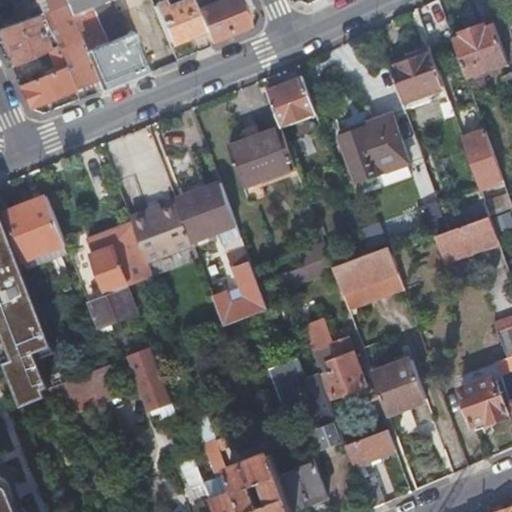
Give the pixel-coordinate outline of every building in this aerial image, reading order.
[(44,0),(49,9),(65,3),(64,0),(44,0)] [(64,0),(65,3),(75,26),(85,51),(125,34),(111,0),(64,0)] [(166,0),(153,5),(169,41),(203,27),(196,10),(192,0),(190,0),(169,9),(166,0)] [(192,0),(196,10),(219,0),(192,0)] [(203,27),(209,40),(248,23),(238,0),(219,0),(196,10),(203,27)] [(39,13),(0,26),(0,38),(12,65),(47,48),(57,44),(54,39),(44,43),(35,20),(41,18),(39,13)] [(511,25),(508,15),(494,20),(503,45),(511,42),(511,25)] [(97,79),(85,51),(75,26),(69,28),(66,19),(53,25),(59,40),(62,39),(82,86),(97,79)] [(503,45),(494,20),(453,34),(457,45),(459,51),(473,92),(479,89),(474,72),(509,60),(503,45)] [(133,31),(125,34),(85,51),(97,79),(102,89),(123,81),(115,61),(129,55),(137,75),(150,70),(133,31)] [(56,70),(21,86),(30,107),(75,88),(57,44),(47,48),(56,70)] [(445,85),(432,49),(390,65),(403,100),(445,85)] [(123,81),(137,75),(129,55),(115,61),(123,81)] [(281,123),(282,127),(311,116),(313,122),(320,120),(304,75),(268,89),(281,123)] [(445,85),(403,100),(405,107),(447,93),(445,85)] [(343,117),(365,178),(409,162),(392,115),(374,121),(370,108),(343,117)] [(358,180),(365,178),(343,117),(337,119),(342,135),(338,136),(339,139),(343,138),(358,180)] [(235,140),(251,181),(296,165),(282,127),(281,123),(235,140)] [(463,137),(481,186),(504,178),(486,128),(463,137)] [(244,184),(251,181),(235,140),(229,143),(244,184)] [(223,241),(241,235),(221,181),(177,198),(192,238),(193,240),(219,231),(223,241)] [(68,245),(49,194),(4,211),(24,262),(68,245)] [(149,261),(169,253),(174,265),(198,256),(193,240),(192,238),(177,198),(132,215),(134,222),(149,261)] [(0,346),(22,404),(48,394),(45,388),(53,385),(42,357),(58,350),(27,270),(24,262),(4,211),(0,199),(0,346)] [(450,229),(446,219),(439,200),(421,207),(432,236),(438,234),(450,229)] [(446,219),(450,229),(491,214),(487,204),(446,219)] [(499,239),(491,214),(450,229),(438,234),(447,261),(492,245),(491,241),(499,239)] [(134,222),(109,231),(129,284),(154,274),(149,261),(134,222)] [(129,284),(109,231),(89,239),(109,292),(128,284),(129,284)] [(300,249),(306,264),(329,255),(324,240),(300,249)] [(71,253),(68,245),(24,262),(27,270),(71,253)] [(368,253),(334,266),(349,307),(404,287),(391,251),(389,245),(368,253)] [(235,267),(251,262),(246,246),(230,252),(235,267)] [(329,255),(306,264),(284,272),(288,283),(334,266),(329,255)] [(268,307),(259,282),(251,262),(235,267),(246,296),(232,301),(228,291),(214,296),(224,324),(268,307)] [(128,284),(109,292),(92,299),(102,325),(138,311),(128,284)] [(511,324),(511,314),(494,321),(497,330),(498,329),(499,329),(511,324)] [(324,316),(303,324),(321,371),(323,375),(326,374),(334,394),(367,382),(349,335),(333,341),(324,316)] [(498,329),(497,330),(506,356),(496,360),(501,374),(511,369),(511,324),(499,329),(498,329)] [(152,406),(173,399),(154,347),(133,355),(152,406)] [(391,358),(394,365),(414,358),(411,351),(391,358)] [(299,355),(287,359),(293,375),(304,370),(299,355)] [(394,365),(373,373),(388,411),(428,396),(414,358),(394,365)] [(293,375),(287,359),(268,366),(288,422),(308,415),(298,388),(296,389),(290,376),(293,375)] [(88,371),(100,402),(123,394),(111,363),(88,371)] [(304,370),(293,375),(298,388),(309,384),(307,376),(304,370)] [(45,388),(48,394),(49,394),(50,398),(58,395),(66,416),(100,402),(88,371),(53,385),(45,388)] [(298,388),(308,415),(334,406),(323,375),(321,371),(307,376),(309,384),(298,388)] [(460,387),(473,424),(488,418),(489,421),(509,414),(495,375),(460,387)] [(334,406),(308,415),(321,449),(346,439),(334,406)] [(217,438),(211,422),(203,425),(209,441),(217,438)] [(275,425),(264,430),(273,453),(284,449),(275,425)] [(355,464),(396,450),(388,428),(347,443),(355,464)] [(237,430),(217,438),(221,448),(241,441),(237,430)] [(245,511),(295,511),(294,509),(282,476),(273,453),(266,455),(263,449),(243,457),(245,464),(229,469),(237,491),(245,511)] [(198,511),(216,511),(212,500),(195,456),(183,460),(197,498),(193,499),(198,511)] [(282,476),(294,509),(328,495),(312,456),(297,462),(300,468),(282,476)] [(22,511),(7,473),(5,472),(2,472),(0,472),(0,511),(22,511)] [(371,507),(385,501),(375,473),(360,478),(371,507)] [(216,511),(245,511),(237,491),(212,500),(216,511)]
